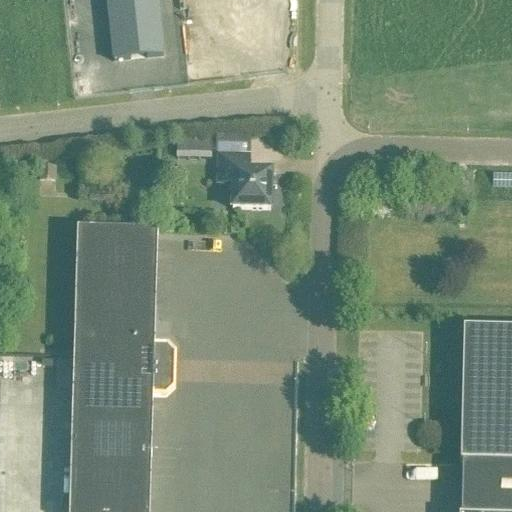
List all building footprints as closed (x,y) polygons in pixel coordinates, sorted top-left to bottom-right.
[(156,0),(105,0),(113,67),(163,61),(156,0)] [(484,105),(484,69),(485,0),(393,0),(391,81),(390,103),(484,105)] [(271,215),(272,177),(250,176),(250,162),(220,162),(220,189),(234,189),(233,214),(271,215)] [(55,185),(55,171),(39,171),(38,185),(55,185)] [(166,400),(174,392),(175,357),(167,349),(155,349),(158,238),(78,236),(70,511),(150,511),(154,400),(166,400)] [(511,511),(511,335),(463,334),(460,442),(458,511),(511,511)]
